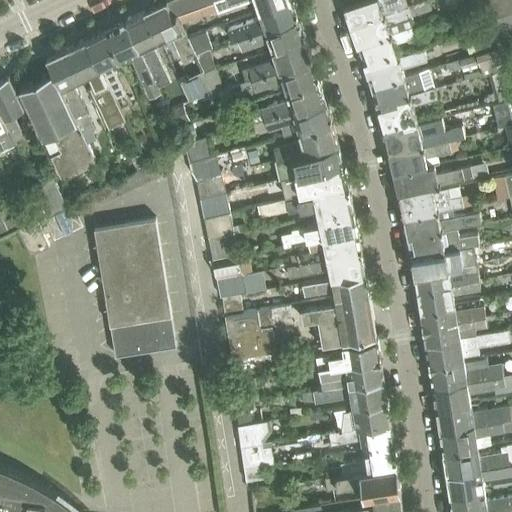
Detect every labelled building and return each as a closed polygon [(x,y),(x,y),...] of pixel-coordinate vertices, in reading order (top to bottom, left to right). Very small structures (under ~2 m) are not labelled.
[(174,11),(168,0),(164,0),(147,8),(160,36),(172,30),(184,55),(196,49),(183,19),(179,11),(178,9),(174,11)] [(168,0),(174,11),(178,9),(179,11),(210,0),(168,0)] [(211,0),(210,0),(179,11),(183,19),(215,8),(211,0)] [(257,0),(260,8),(284,0),(216,0),(219,8),(242,0),(257,0)] [(299,15),(293,0),(284,0),(260,8),(259,8),(261,15),(230,26),(233,37),(240,35),(299,15)] [(348,9),(353,24),(386,14),(410,6),(407,0),(355,0),(345,3),(346,4),(348,8),(347,9),(348,9)] [(386,14),(353,24),(360,43),(392,33),(416,25),(417,25),(413,14),(431,8),(428,0),(427,0),(410,6),(386,14)] [(511,0),(486,0),(484,1),(493,28),(496,39),(511,33),(511,0)] [(147,8),(127,18),(159,84),(172,78),(153,39),(160,36),(147,8)] [(299,15),(240,35),(244,47),(271,38),(274,45),(275,48),(307,37),(306,34),(299,15)] [(127,18),(108,27),(123,58),(130,55),(150,98),(163,91),(159,84),(127,18)] [(365,60),(367,66),(399,56),(399,53),(394,42),(419,33),(417,25),(416,25),(392,33),(360,43),(365,60)] [(108,27),(88,36),(116,95),(127,89),(114,62),(123,58),(108,27)] [(207,27),(189,33),(196,49),(207,45),(210,44),(213,43),(207,27)] [(496,39),(493,28),(470,35),(476,55),(499,48),(497,43),(496,39)] [(511,33),(496,39),(499,48),(502,61),(511,58),(511,33)] [(125,115),(121,106),(88,36),(69,45),(83,76),(90,72),(113,121),(125,115)] [(314,57),(307,37),(275,48),(278,57),(243,68),(246,78),(314,57)] [(216,64),(210,44),(207,45),(196,49),(204,68),(216,64)] [(52,53),(47,55),(54,70),(75,114),(89,143),(97,139),(93,130),(96,128),(87,108),(73,80),(83,76),(69,45),(53,53),(53,52),(52,53)] [(476,55),(447,64),(448,68),(453,69),(478,62),(481,72),(488,71),(501,68),(504,67),(502,61),(499,48),(476,55)] [(399,56),(367,66),(372,83),(373,85),(407,75),(404,65),(427,59),(424,49),(399,56)] [(287,86),(288,88),(320,79),(320,76),(314,57),(246,78),(230,83),(233,94),(258,86),(285,77),(287,86)] [(218,64),(216,64),(204,68),(205,69),(213,88),(226,85),(218,64)] [(204,68),(182,79),(190,95),(213,88),(205,69),(204,68)] [(373,85),(379,107),(394,102),(393,99),(435,87),(430,68),(407,75),(373,85)] [(489,93),(485,94),(486,98),(507,93),(501,68),(488,71),(493,89),(488,90),(489,93)] [(31,81),(20,86),(63,176),(97,160),(97,159),(89,143),(75,114),(54,70),(31,81)] [(9,73),(0,77),(0,103),(18,142),(21,149),(30,144),(25,132),(26,132),(16,111),(25,107),(9,73)] [(291,96),(250,109),(254,120),(264,116),(327,98),(320,79),(288,88),(291,96)] [(394,102),(379,107),(384,129),(419,122),(419,120),(417,116),(414,101),(438,95),(435,87),(393,99),(394,102)] [(254,120),(244,123),(247,134),(282,123),(285,133),(296,130),(300,126),(301,129),(333,121),(327,98),(264,116),(254,120)] [(187,101),(172,106),(176,119),(191,114),(187,101)] [(0,103),(0,145),(2,149),(18,142),(0,103)] [(511,113),(497,117),(500,127),(506,125),(511,124),(511,113)] [(195,121),(181,125),(185,138),(199,133),(195,121)] [(273,145),(276,156),(339,141),(333,121),(301,129),(304,137),(273,145)] [(419,122),(384,129),(389,150),(407,146),(408,149),(456,137),(467,134),(464,124),(453,127),(446,128),(422,135),(419,122)] [(190,159),(212,154),(207,135),(185,140),(187,147),(190,159)] [(407,146),(389,150),(395,173),(435,163),(440,162),(437,152),(454,148),(454,147),(459,146),(456,137),(408,149),(407,146)] [(281,175),(344,161),(339,141),(276,156),(281,175)] [(257,149),(248,151),(251,162),(260,160),(257,149)] [(142,153),(133,157),(138,168),(147,164),(142,153)] [(205,160),(192,163),(194,175),(207,172),(205,160)] [(344,161),(281,175),(286,194),(315,188),(349,181),(344,161)] [(437,170),(435,163),(395,173),(400,191),(434,183),(472,175),(470,164),(437,170)] [(43,164),(30,166),(37,182),(41,190),(51,210),(69,201),(55,172),(49,175),(43,164)] [(200,194),(227,188),(224,173),(197,178),(200,194)] [(316,192),(288,198),(291,209),(291,210),(318,203),(320,211),(354,205),(352,193),(349,184),(349,181),(315,188),(316,192)] [(434,183),(400,191),(401,194),(401,195),(405,215),(453,205),(465,203),(463,193),(461,181),(435,187),(434,183)] [(200,194),(204,213),(231,207),(227,188),(200,194)] [(35,203),(25,208),(25,209),(31,220),(37,217),(51,210),(41,190),(33,193),(31,194),(35,203)] [(325,233),(325,237),(359,230),(354,205),(320,211),(321,221),(292,227),(292,229),(282,231),(284,244),(292,243),(292,240),(325,233)] [(405,215),(408,235),(481,221),(479,210),(454,214),(453,205),(405,215)] [(204,213),(209,233),(235,228),(231,207),(204,213)] [(5,219),(6,220),(11,230),(17,226),(31,220),(25,209),(5,219)] [(95,225),(111,321),(172,312),(156,215),(95,225)] [(31,220),(17,226),(30,253),(49,243),(37,217),(31,220)] [(0,234),(11,230),(6,220),(0,223),(0,234)] [(459,225),(408,235),(412,255),(480,243),(478,231),(460,234),(459,225)] [(240,250),(235,228),(209,233),(213,254),(240,250)] [(312,249),(298,252),(300,262),(363,251),(359,230),(325,237),(310,240),(312,249)] [(412,255),(415,271),(450,265),(449,259),(487,252),(486,243),(480,243),(412,255)] [(213,254),(217,274),(245,270),(241,251),(240,251),(240,250),(213,254)] [(367,271),(363,251),(300,262),(289,264),(291,274),(332,267),(333,277),(367,271)] [(450,265),(415,271),(418,287),(479,277),(477,268),(451,273),(450,265)] [(245,270),(217,274),(221,294),(223,294),(242,291),(249,290),(245,270)] [(333,277),(303,282),(305,294),(336,289),(337,294),(370,289),(367,271),(333,277)] [(481,288),(479,277),(418,287),(421,303),(421,305),(455,300),(455,298),(454,293),(481,288)] [(338,300),(303,306),(305,320),(314,319),(318,344),(321,343),(378,333),(370,290),(370,289),(337,294),(338,300)] [(242,291),(223,294),(226,311),(245,308),(242,291)] [(421,307),(424,324),(486,315),(484,304),(456,309),(455,302),(455,300),(421,305),(421,307)] [(292,301),(245,308),(226,311),(233,355),(272,349),(276,349),(273,323),(295,320),(292,301)] [(172,312),(111,321),(113,337),(116,353),(146,348),(177,343),(172,312)] [(486,315),(424,324),(427,341),(478,333),(476,325),(487,323),(486,315)] [(427,341),(430,361),(463,356),(463,354),(480,351),(478,343),(509,338),(508,328),(478,333),(427,341)] [(381,357),(378,337),(344,342),(345,351),(319,355),(321,365),(381,357)] [(276,349),(272,349),(274,357),(284,356),(283,348),(276,349)] [(463,356),(430,361),(434,383),(504,373),(502,361),(488,364),(487,356),(464,360),(463,356)] [(381,357),(321,365),(323,380),(330,379),(331,385),(384,377),(381,357)] [(511,377),(511,372),(504,373),(434,383),(437,404),(438,407),(469,402),(469,399),(468,392),(497,387),(498,391),(511,388),(511,377)] [(241,400),(248,399),(260,397),(257,376),(238,380),(241,400)] [(331,385),(301,390),(302,398),(317,399),(351,394),(353,404),(388,399),(384,377),(331,385)] [(252,421),(248,399),(241,400),(236,401),(239,423),(252,421)] [(342,428),(391,421),(388,399),(353,404),(346,405),(346,409),(344,410),(342,428)] [(469,402),(438,407),(441,426),(511,415),(511,403),(471,411),(469,402)] [(511,415),(441,426),(442,432),(443,442),(444,448),(476,443),(491,441),(490,431),(507,428),(511,427),(511,415)] [(267,419),(252,421),(239,423),(241,442),(261,439),(269,428),(267,419)] [(342,428),(329,430),(330,441),(362,436),(364,447),(395,442),(391,421),(342,428)] [(261,439),(241,442),(244,463),(264,461),(273,459),(270,438),(261,439)] [(398,463),(395,442),(364,447),(365,458),(342,461),(342,463),(343,471),(398,463)] [(476,443),(444,448),(445,451),(448,471),(511,460),(511,450),(510,451),(509,445),(500,446),(501,452),(478,455),(476,443)] [(511,460),(448,471),(451,492),(484,486),(483,477),(511,472),(511,460)] [(0,504),(10,509),(39,511),(85,511),(79,507),(74,503),(63,495),(58,491),(52,487),(40,480),(27,473),(21,470),(13,467),(5,464),(0,461),(0,504)] [(264,461),(244,463),(246,477),(266,475),(264,461)] [(364,495),(375,494),(402,490),(398,463),(343,471),(326,474),(328,486),(356,482),(357,479),(362,478),(364,494),(364,495)] [(451,492),(453,511),(462,511),(505,506),(511,505),(511,492),(486,497),(484,486),(451,492)] [(405,511),(402,490),(375,494),(377,511),(405,511)] [(377,511),(375,494),(364,495),(364,494),(296,504),(297,511),(377,511)]
